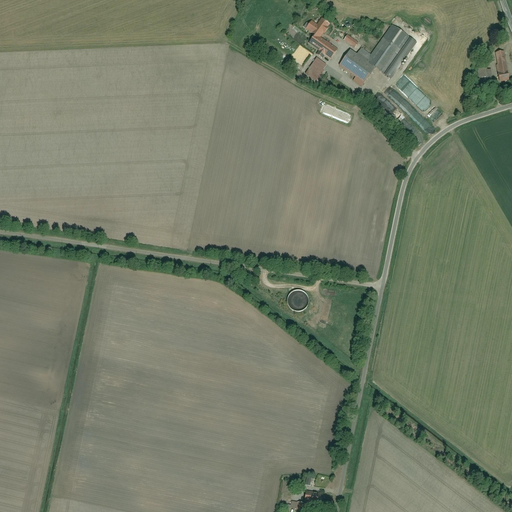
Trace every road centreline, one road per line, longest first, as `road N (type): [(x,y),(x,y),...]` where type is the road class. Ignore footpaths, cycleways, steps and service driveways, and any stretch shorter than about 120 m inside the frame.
road 1 (unclassified): [(0,231),(382,286)]
road 2 (unclassified): [(498,109),(438,135),(412,165),(382,286)]
road 3 (unclassified): [(382,286),(336,511)]
